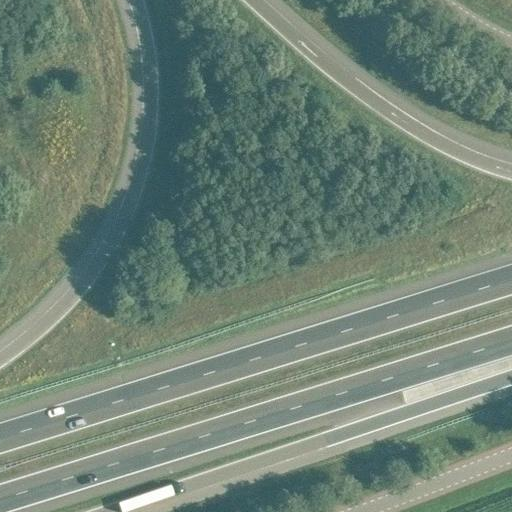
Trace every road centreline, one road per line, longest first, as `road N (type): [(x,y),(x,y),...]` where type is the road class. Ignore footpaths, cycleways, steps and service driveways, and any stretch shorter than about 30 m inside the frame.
road 1 (motorway): [(511,280),(0,439)]
road 2 (motorway): [(0,500),(511,342)]
road 3 (motorway): [(104,511),(511,378)]
road 4 (motorway): [(132,0),(149,75),(147,141),(127,216),(97,271),(32,341),(0,363)]
road 5 (motorway): [(511,173),(435,143),(247,0)]
road 6 (unclassified): [(361,511),(511,455)]
